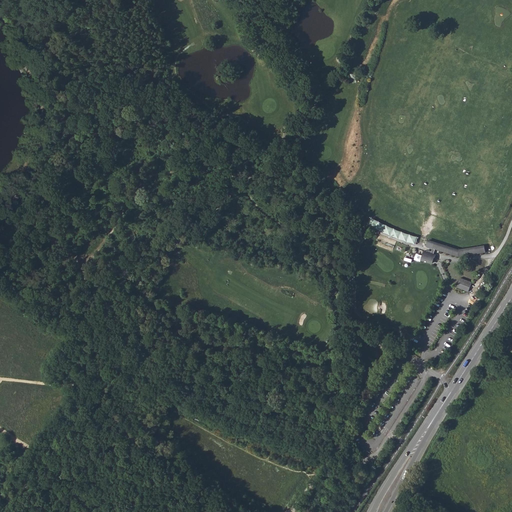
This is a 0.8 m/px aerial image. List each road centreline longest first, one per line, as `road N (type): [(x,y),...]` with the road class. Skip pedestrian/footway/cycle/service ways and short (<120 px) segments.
road 1 (track): [(349,434),(341,303),(352,217),(290,160),(314,106),(245,0)]
road 2 (secondary): [(379,511),(511,296)]
road 3 (track): [(423,342),(360,316),(353,274),(367,235),(429,249)]
road 4 (track): [(30,0),(18,41),(43,119),(20,173),(0,195)]
road 5 (track): [(0,429),(129,511)]
